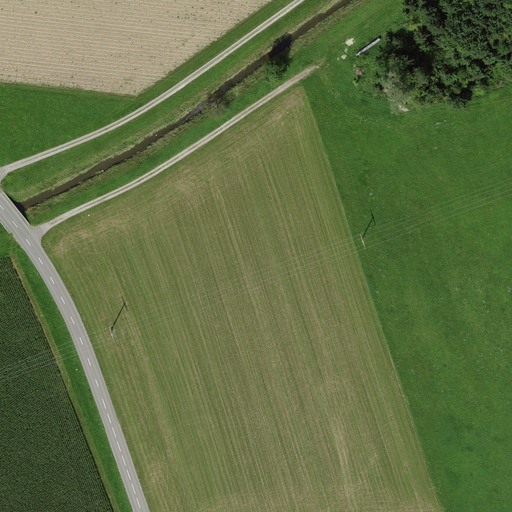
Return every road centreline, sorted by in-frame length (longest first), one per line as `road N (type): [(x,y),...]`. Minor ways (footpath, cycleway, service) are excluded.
road 1 (track): [(0,173),(142,112),(303,0)]
road 2 (tertiary): [(0,203),(64,299),(143,511)]
road 3 (track): [(28,240),(189,152),(309,71)]
